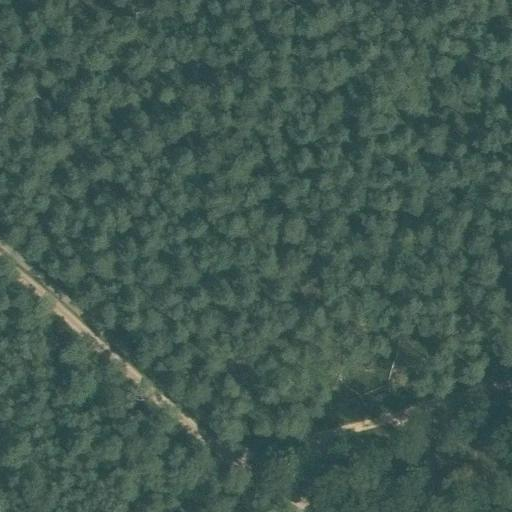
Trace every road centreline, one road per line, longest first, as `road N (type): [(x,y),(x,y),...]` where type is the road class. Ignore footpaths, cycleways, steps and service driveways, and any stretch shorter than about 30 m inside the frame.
road 1 (track): [(0,263),(247,465),(328,511)]
road 2 (track): [(247,465),(511,383)]
